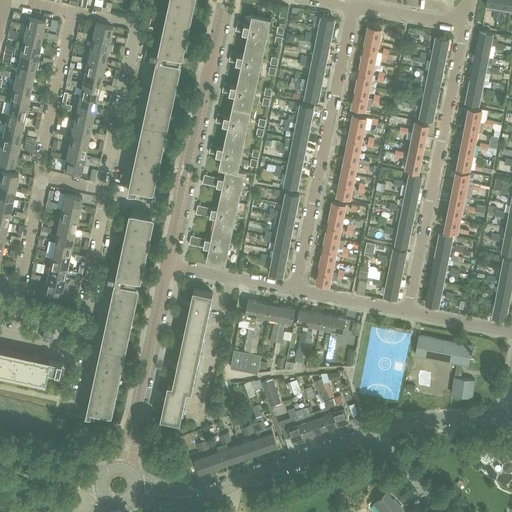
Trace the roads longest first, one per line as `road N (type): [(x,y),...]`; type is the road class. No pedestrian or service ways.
road 1 (residential): [(407,311),(463,24)]
road 2 (residential): [(295,289),(352,8)]
road 3 (residential): [(167,265),(224,0)]
road 4 (residential): [(134,490),(199,495),(373,433)]
road 5 (residential): [(0,333),(57,346),(77,338),(104,190)]
road 6 (residential): [(41,178),(72,13),(25,0)]
road 7 (residential): [(123,469),(167,265)]
road 8 (residential): [(104,190),(143,0)]
road 9 (track): [(306,370),(226,372),(244,279)]
road 10 (residential): [(373,433),(504,415)]
road 11 (residential): [(295,289),(167,265)]
road 12 (residential): [(0,282),(18,283),(41,178)]
